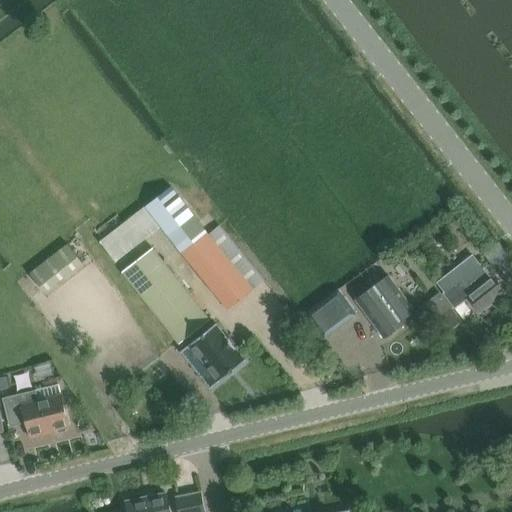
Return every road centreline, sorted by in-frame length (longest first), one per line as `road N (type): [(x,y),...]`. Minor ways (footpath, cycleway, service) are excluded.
road 1 (residential): [(206,441),(511,367)]
road 2 (residential): [(511,225),(335,0)]
road 3 (residential): [(0,491),(206,441)]
